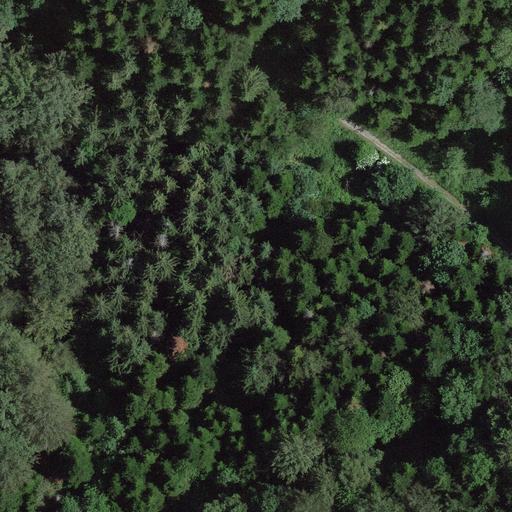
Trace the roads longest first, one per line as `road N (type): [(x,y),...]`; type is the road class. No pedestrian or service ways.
road 1 (track): [(205,0),(511,250)]
road 2 (track): [(240,511),(353,470),(511,427)]
